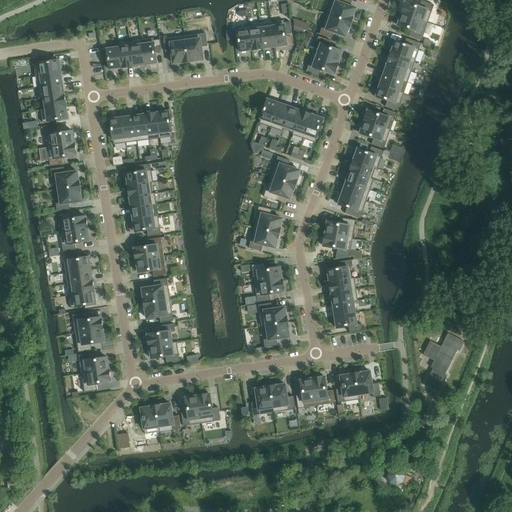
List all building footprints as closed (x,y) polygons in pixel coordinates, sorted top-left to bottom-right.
[(332,0),(327,14),(352,23),(353,18),(356,9),(351,7),(353,1),(350,0),(338,0),(338,2),(332,0)] [(405,4),(402,14),(428,23),(434,6),(422,1),(420,7),(406,2),(405,4)] [(350,28),(352,23),(327,14),(320,35),(332,39),(334,33),(346,37),(350,28)] [(402,14),(398,26),(411,31),(409,37),(422,41),(424,34),(420,33),(423,23),(428,24),(428,23),(402,14)] [(285,27),(291,26),(290,22),(284,23),(284,21),(272,22),(275,47),(287,46),(286,35),(285,31),(285,27)] [(272,22),(260,24),(264,49),(275,47),(272,22)] [(260,24),(249,26),(252,51),(264,49),(260,24)] [(240,52),(252,51),(249,26),(237,27),(240,52)] [(206,34),(185,37),(189,63),(194,62),(203,60),(202,48),(208,47),(206,34)] [(183,63),(189,63),(185,37),(164,39),(166,53),(172,52),(173,64),(183,63)] [(313,55),(339,64),(343,52),(329,47),(331,41),(319,37),(313,55)] [(154,39),(141,40),(145,65),(157,64),(156,53),(155,49),(155,45),(161,44),(160,40),(154,41),(154,39)] [(396,41),(392,53),(415,62),(419,50),(416,48),(412,47),(408,46),(410,40),(406,39),(404,44),(396,41)] [(133,67),(145,65),(141,40),(130,42),(133,67)] [(133,67),(130,42),(119,43),(122,69),(133,67)] [(110,70),(122,68),(122,69),(119,43),(118,43),(119,48),(107,50),(108,57),(106,57),(107,63),(109,63),(110,70)] [(391,53),(388,64),(412,72),(415,62),(392,53),(391,53)] [(313,55),(306,72),(319,77),(321,71),(334,75),(335,74),(339,64),(313,55)] [(46,63),(42,63),(38,64),(37,58),(33,59),(36,77),(61,73),(59,61),(50,62),(46,63)] [(388,64),(384,75),(408,83),(412,72),(388,64)] [(36,77),(38,88),(63,84),(61,73),(36,77)] [(384,75),(380,86),(404,94),(408,83),(384,75)] [(64,96),(63,84),(38,88),(40,99),(64,96)] [(380,86),(376,97),(387,101),(385,107),(398,112),(404,94),(380,86)] [(64,96),(40,99),(40,100),(44,99),(46,109),(41,110),(41,111),(66,107),(65,96),(64,96)] [(271,128),(280,104),(268,100),(260,124),(271,128)] [(280,104),(271,128),(282,132),(290,108),(280,104)] [(41,111),(43,123),(68,119),(66,107),(41,111)] [(290,108),(282,132),(283,132),(283,129),(293,133),(292,135),(293,135),(301,112),(290,108)] [(368,112),(364,122),(390,131),(397,114),(384,109),(382,115),(368,110),(368,112)] [(301,112),(293,135),(304,139),(312,115),(301,111),(301,112)] [(171,125),(173,125),(172,119),(170,119),(169,112),(157,114),(160,139),(172,137),(171,125)] [(160,139),(157,114),(145,115),(149,140),(160,139)] [(138,142),(149,140),(145,115),(134,117),(138,142)] [(312,115),(304,139),(316,143),(319,132),(321,133),(323,127),(321,126),(324,119),(312,115)] [(126,143),(138,142),(134,117),(123,118),(126,143)] [(111,127),(109,127),(110,134),(112,133),(114,145),(126,143),(123,118),(110,120),(111,127)] [(364,122),(360,134),(374,139),(372,145),(384,149),(390,131),(364,122)] [(47,148),(75,144),(73,132),(59,134),(58,128),(45,130),(47,148)] [(265,146),(268,139),(262,137),(259,144),(265,146)] [(50,167),(63,165),(62,159),(77,156),(76,154),(77,154),(75,144),(47,148),(50,167)] [(358,149),(354,161),(378,169),(384,152),(371,147),(369,153),(358,149)] [(278,157),(271,177),(296,186),(298,181),(297,181),(300,171),(288,167),(290,161),(278,157)] [(354,161),(350,172),(374,180),(372,179),(376,169),(378,170),(378,169),(354,161)] [(150,164),(147,165),(147,171),(144,172),(140,172),(136,173),(126,174),(128,187),(153,183),(150,164)] [(56,190),(80,187),(79,182),(78,172),(65,174),(64,168),(51,170),(52,177),(54,177),(56,190)] [(350,172),(346,183),(370,191),(374,180),(350,172)] [(271,177),(264,197),(276,202),(279,196),(291,200),(294,191),(296,186),(271,177)] [(153,183),(128,187),(130,198),(155,194),(153,194),(151,184),(153,183)] [(346,183),(343,193),(366,202),(370,191),(346,183)] [(80,187),(56,190),(58,204),(56,204),(57,212),(70,210),(69,204),(82,202),(81,192),(80,187)] [(343,193),(339,205),(347,208),(345,214),(349,215),(351,209),(355,211),(359,212),(362,213),(366,202),(343,193)] [(155,194),(130,198),(132,209),(157,205),(155,194)] [(157,205),(132,209),(133,220),(158,217),(158,216),(154,217),(152,207),(157,206),(157,205)] [(259,207),(254,228),(280,234),(281,229),(280,229),(283,219),(270,216),(272,210),(259,207)] [(58,215),(61,234),(88,229),(86,219),(86,217),(72,219),(71,213),(58,215)] [(158,217),(133,220),(135,233),(147,231),(148,237),(161,235),(158,217)] [(328,222),(326,235),(353,239),(356,221),(343,218),(342,225),(328,222)] [(254,228),(249,249),(262,252),(263,246),(276,249),(278,239),(279,239),(280,234),(254,228)] [(90,242),(88,229),(61,234),(63,252),(76,250),(75,244),(90,242)] [(324,245),(323,247),(338,249),(337,255),(350,258),(353,239),(326,235),(325,234),(324,245)] [(164,257),(161,238),(148,240),(149,246),(135,249),(135,250),(136,261),(164,257)] [(66,274),(91,270),(89,257),(78,259),(74,260),(70,260),(70,254),(66,255),(67,261),(64,261),(66,274)] [(164,257),(136,261),(137,261),(139,273),(153,271),(154,277),(167,275),(164,257)] [(337,269),(328,270),(330,283),(355,279),(355,278),(352,279),(350,267),(349,267),(345,268),(341,268),(340,262),(336,263),(337,269)] [(265,264),(252,266),(255,284),(282,280),(280,268),(266,270),(265,264)] [(66,274),(68,285),(93,281),(91,270),(66,274)] [(144,299),(144,304),(170,300),(167,279),(154,281),(155,287),(142,289),(144,299)] [(330,283),(331,294),(332,294),(356,290),(355,279),(330,283)] [(282,280),(255,284),(258,303),(271,301),(270,295),(284,292),(284,291),(284,290),(282,280)] [(68,285),(69,296),(94,292),(95,292),(93,281),(68,285)] [(356,290),(332,294),(333,305),(358,301),(356,290)] [(96,305),(94,292),(69,296),(71,309),(96,305)] [(174,321),(170,300),(144,304),(145,309),(146,309),(147,319),(160,317),(161,323),(174,321)] [(358,301),(333,305),(335,316),(355,313),(354,302),(358,302),(358,301)] [(272,304),(258,306),(262,327),(288,323),(287,318),(285,308),(272,310),(272,304)] [(355,313),(335,316),(337,329),(349,327),(350,333),(363,331),(362,324),(357,325),(355,313)] [(86,314),(73,316),(76,334),(103,330),(102,320),(101,318),(87,320),(86,314)] [(288,323),(262,327),(267,327),(269,339),(264,340),(265,348),(278,346),(277,340),(290,338),(288,328),(289,328),(288,323)] [(150,347),(177,343),(177,342),(172,343),(171,333),(175,332),(174,324),(161,326),(162,332),(148,335),(148,337),(150,347)] [(103,330),(76,334),(79,353),(92,351),(91,345),(105,342),(103,330)] [(430,342),(423,355),(435,361),(431,368),(434,369),(426,385),(439,392),(447,376),(445,375),(458,350),(460,351),(464,342),(449,334),(442,348),(430,342)] [(180,361),(177,343),(150,347),(152,359),(166,357),(167,363),(180,361)] [(92,354),(79,356),(82,374),(109,370),(107,358),(93,360),(92,354)] [(109,370),(82,374),(85,393),(98,391),(97,385),(111,383),(111,381),(109,370)] [(361,373),(355,374),(359,400),(360,400),(359,395),(372,393),(373,398),(381,397),(379,384),(372,385),(370,372),(361,373)] [(342,389),(336,390),(338,403),(359,400),(355,374),(350,375),(341,376),(342,389)] [(323,377),(313,379),(317,406),(335,403),(334,390),(327,391),(325,377),(323,377)] [(303,395),(296,396),(298,409),(317,406),(313,379),(300,381),(303,395)] [(276,386),(271,387),(274,413),(296,410),(294,397),(287,397),(286,385),(276,386)] [(258,402),(251,403),(253,416),(274,413),(271,387),(265,387),(265,388),(256,389),(258,402)] [(208,395),(198,396),(202,424),(221,421),(219,408),(212,409),(210,394),(208,395)] [(188,412),(182,413),(183,426),(202,424),(198,396),(186,398),(188,412)] [(161,405),(156,406),(160,432),(160,427),(173,425),(174,430),(181,429),(179,416),(173,417),(171,404),(161,406),(161,405)] [(142,416),(140,416),(141,423),(143,422),(145,435),(160,432),(156,406),(151,407),(141,409),(142,416)] [(128,434),(117,435),(119,450),(130,448),(128,434)] [(389,484),(397,486),(403,483),(404,483),(408,484),(411,478),(406,476),(403,469),(396,466),(389,469),(386,477),(389,484)]
